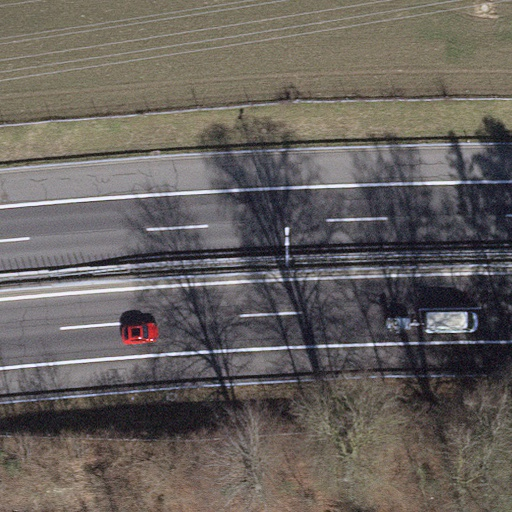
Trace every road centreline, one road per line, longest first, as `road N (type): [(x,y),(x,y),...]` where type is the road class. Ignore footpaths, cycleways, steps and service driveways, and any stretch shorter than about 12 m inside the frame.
road 1 (motorway): [(0,338),(272,317),(511,310)]
road 2 (motorway): [(511,216),(0,240)]
